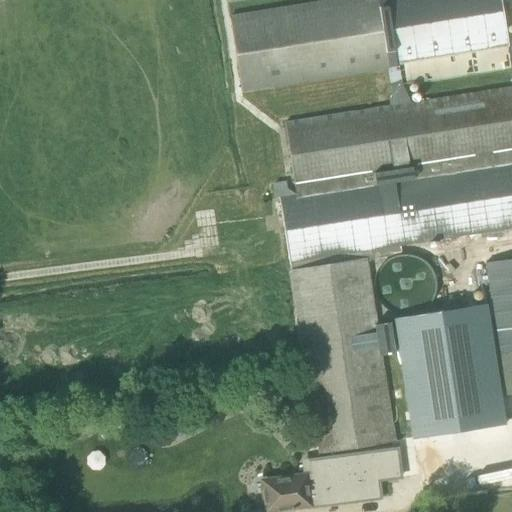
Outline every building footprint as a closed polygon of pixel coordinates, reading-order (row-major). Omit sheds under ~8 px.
[(341,0),(230,18),(242,91),(387,68),(391,89),(403,105),(285,124),(295,187),(296,195),(294,195),(279,197),(280,206),(289,263),(290,263),(320,454),(393,442),(388,412),(380,356),(395,354),(390,318),(376,320),(367,260),(417,253),(416,244),(488,234),(511,229),(511,87),(411,104),(397,86),(511,68),(507,47),(508,47),(500,0),(227,0),(227,2),(240,0),(341,0)] [(285,182),(272,184),(274,198),(279,197),(294,195),(286,189),(285,182)] [(511,260),(492,264),(487,264),(487,268),(502,375),(505,395),(511,394),(511,260)] [(413,438),(505,424),(486,303),(394,318),(413,438)] [(77,425),(69,417),(59,428),(67,435),(77,425)] [(310,476),(263,482),(267,511),(307,505),(308,507),(380,498),(378,480),(400,477),(397,450),(308,461),(310,476)]
